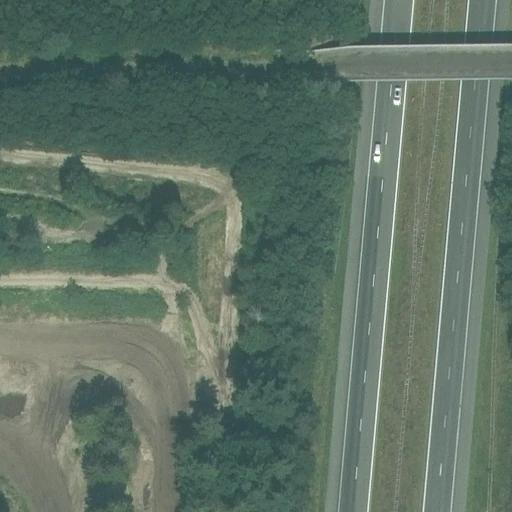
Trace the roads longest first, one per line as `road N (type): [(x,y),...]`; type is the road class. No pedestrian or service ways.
road 1 (track): [(215,511),(231,230),(226,192),(176,168),(0,153)]
road 2 (motorway): [(398,0),(353,511)]
road 3 (motorway): [(433,511),(478,0)]
road 4 (unclassified): [(0,72),(511,65)]
road 5 (track): [(224,366),(137,323),(0,325)]
